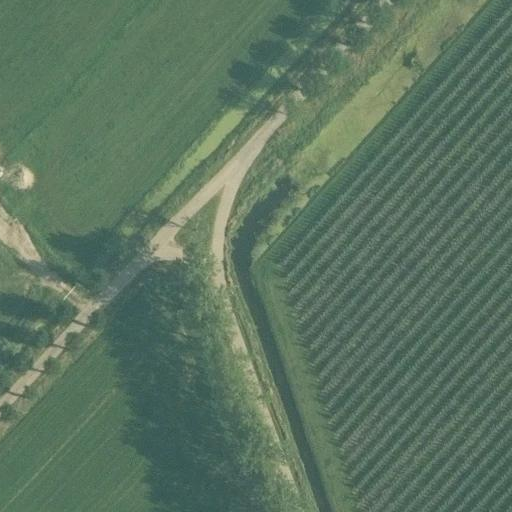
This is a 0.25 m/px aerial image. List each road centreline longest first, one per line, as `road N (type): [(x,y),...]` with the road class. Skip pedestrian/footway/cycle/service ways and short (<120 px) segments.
road 1 (unclassified): [(278,511),(193,211)]
road 2 (unclassified): [(193,211),(395,0)]
road 3 (unclassified): [(0,411),(193,211)]
